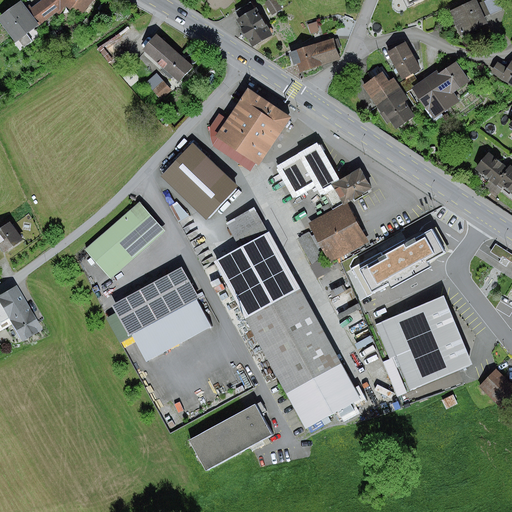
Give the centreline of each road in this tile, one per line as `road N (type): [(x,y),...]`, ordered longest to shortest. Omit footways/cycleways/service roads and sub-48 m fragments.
road 1 (residential): [(299,456),(146,170)]
road 2 (primary): [(489,218),(307,98)]
road 3 (residential): [(146,170),(0,288)]
road 4 (residential): [(511,55),(464,54),(413,34),(351,54)]
road 5 (residential): [(246,58),(146,170)]
road 6 (residential): [(489,218),(461,258),(462,279),(511,338)]
